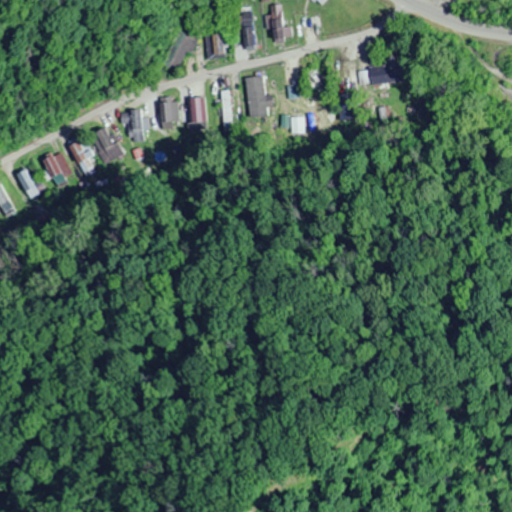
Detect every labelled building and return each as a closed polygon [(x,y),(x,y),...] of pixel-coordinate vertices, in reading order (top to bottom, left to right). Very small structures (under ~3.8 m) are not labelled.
[(314,0),(322,8),(330,1),(328,0),(314,0)] [(267,8),(274,44),(288,42),(280,5),(267,8)] [(257,52),(256,28),(245,29),(245,52),(257,52)] [(227,56),(225,35),(214,36),(216,57),(227,56)] [(336,72),(339,93),(401,84),(399,63),(336,72)] [(308,73),(308,94),(320,94),(320,73),(308,73)] [(247,118),(274,118),(274,97),(266,97),(266,78),(247,78),(247,118)] [(228,92),(218,92),(218,131),(228,131),(228,92)] [(205,100),(189,100),(189,129),(205,129),(205,100)] [(173,133),(173,104),(162,104),(162,133),(173,133)] [(144,143),(144,112),(130,112),(130,143),(144,143)] [(81,171),(93,166),(80,138),(68,144),(81,171)] [(48,183),(65,177),(56,153),(40,160),(48,183)] [(0,185),(0,211),(3,218),(16,212),(4,184),(0,185)]
